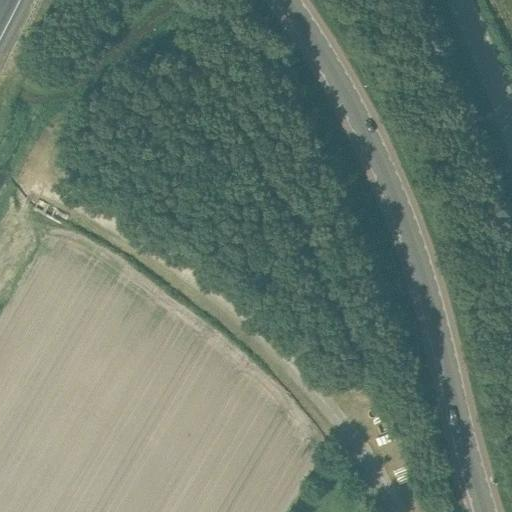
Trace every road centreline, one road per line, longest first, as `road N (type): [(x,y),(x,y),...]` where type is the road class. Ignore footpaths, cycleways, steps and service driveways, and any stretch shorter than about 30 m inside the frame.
road 1 (tertiary): [(486,511),(425,278),(392,186),(288,0)]
road 2 (unclassified): [(511,127),(458,0)]
